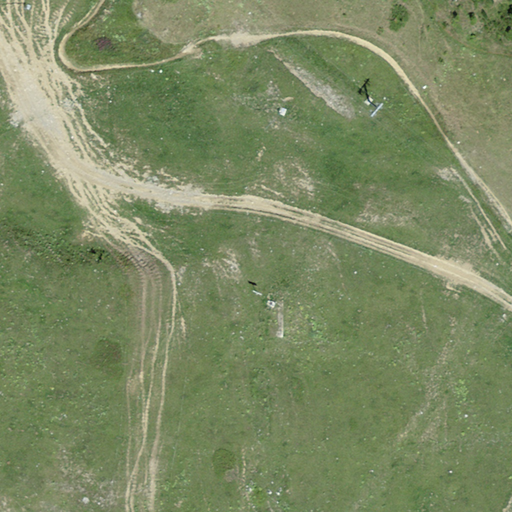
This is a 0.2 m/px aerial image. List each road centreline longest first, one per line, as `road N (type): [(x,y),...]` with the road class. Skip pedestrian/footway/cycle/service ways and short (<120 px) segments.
road 1 (track): [(362,237),(251,201),(95,177),(42,119),(0,42)]
road 2 (track): [(362,237),(511,302)]
